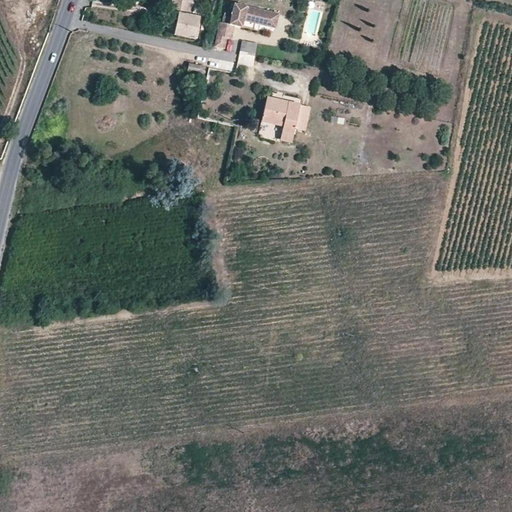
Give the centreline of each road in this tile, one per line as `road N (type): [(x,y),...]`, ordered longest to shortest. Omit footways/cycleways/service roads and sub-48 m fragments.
road 1 (secondary): [(71,0),(0,228)]
road 2 (unknown): [(65,17),(231,58)]
